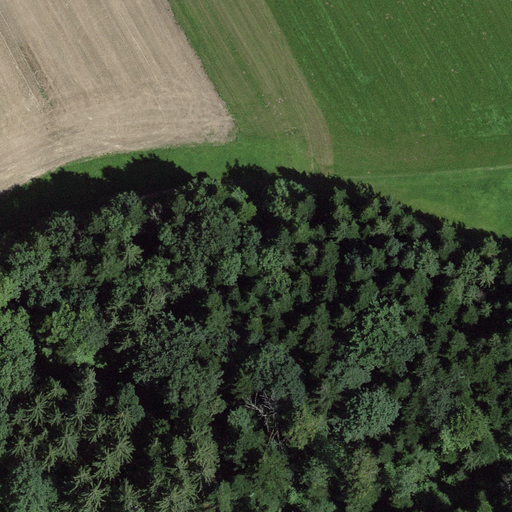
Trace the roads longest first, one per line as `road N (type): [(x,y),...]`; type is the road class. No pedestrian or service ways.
road 1 (track): [(367,182),(111,216),(0,280)]
road 2 (track): [(367,182),(511,231)]
